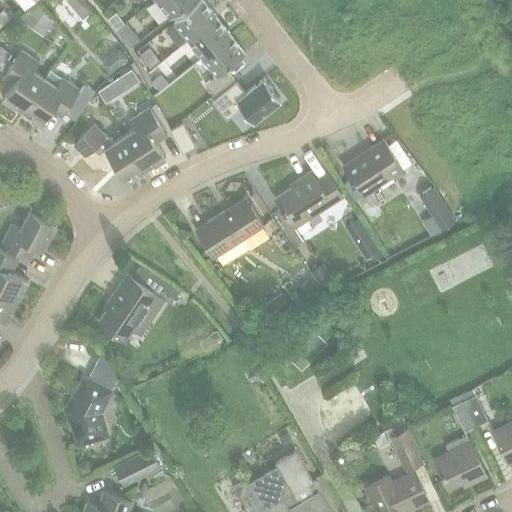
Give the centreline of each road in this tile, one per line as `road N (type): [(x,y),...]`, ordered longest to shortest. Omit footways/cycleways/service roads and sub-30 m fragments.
road 1 (residential): [(0,456),(30,504),(48,504),(65,484),(24,363)]
road 2 (residential): [(141,205),(208,167),(333,119)]
road 3 (residential): [(333,119),(438,55),(405,0)]
road 4 (residential): [(104,230),(24,363)]
road 5 (residential): [(246,0),(333,119)]
road 6 (residential): [(104,230),(61,181),(0,139)]
